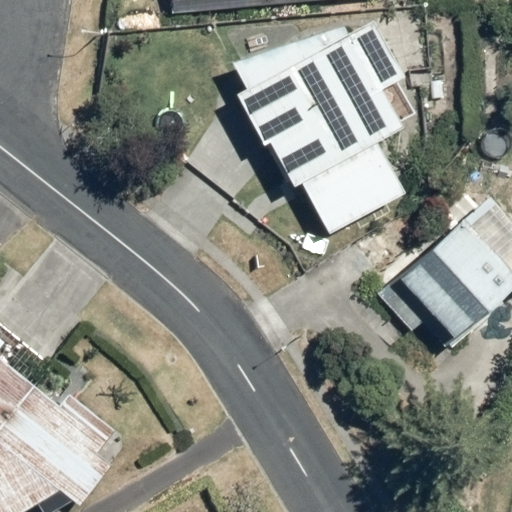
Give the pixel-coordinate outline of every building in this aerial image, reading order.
[(175,0),(176,11),(337,1),(353,0),(175,0)] [(336,233),(410,186),(378,136),(423,107),(400,70),(413,61),(381,10),(354,27),(337,1),(240,63),(254,84),(240,93),(272,142),(277,139),(336,233)] [(430,359),(511,286),(511,212),(495,193),(376,298),(430,359)] [(364,238),(333,258),(353,288),(383,269),(364,238)] [(62,399),(0,342),(0,511),(21,511),(62,487),(87,508),(123,470),(104,452),(123,431),(74,386),(62,399)]
